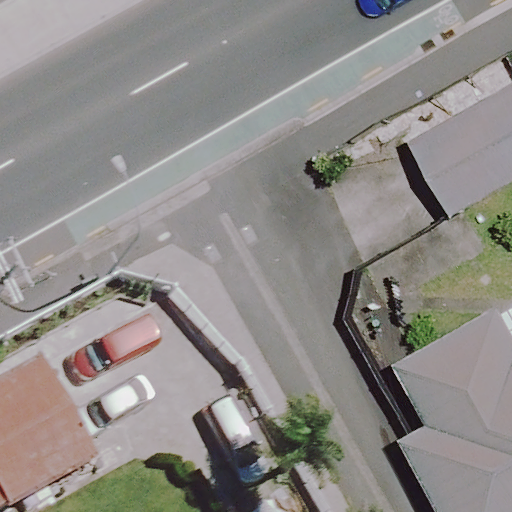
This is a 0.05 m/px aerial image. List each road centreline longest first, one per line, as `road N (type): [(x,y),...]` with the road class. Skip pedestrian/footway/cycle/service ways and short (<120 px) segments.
road 1 (residential): [(195,67),(393,511)]
road 2 (trunk): [(195,67),(0,177)]
road 3 (trunk): [(313,0),(195,67)]
